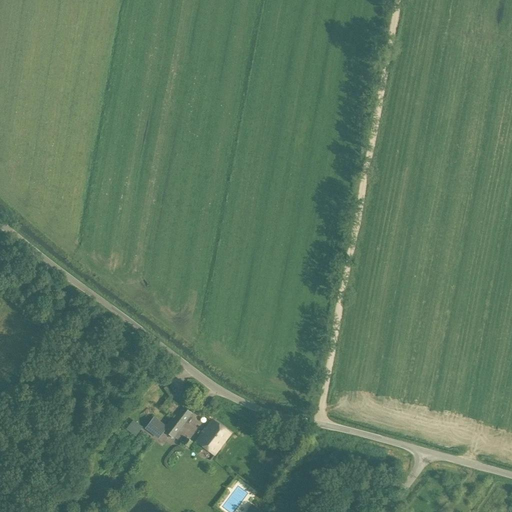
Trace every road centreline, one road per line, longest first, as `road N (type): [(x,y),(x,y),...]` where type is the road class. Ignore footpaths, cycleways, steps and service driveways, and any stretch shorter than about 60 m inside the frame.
road 1 (unclassified): [(428,453),(271,413),(214,387),(0,223)]
road 2 (track): [(318,424),(398,0)]
